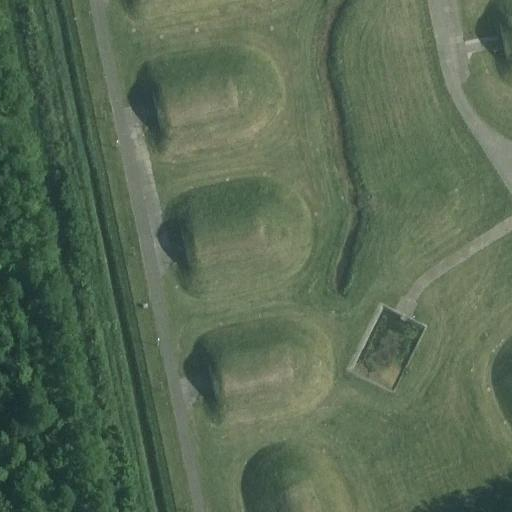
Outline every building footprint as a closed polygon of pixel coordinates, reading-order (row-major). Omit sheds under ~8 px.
[(511,17),(507,18),(510,31),(502,33),(499,18),(498,18),(501,33),(504,50),(507,65),(508,65),(505,50),(511,48),(511,17)] [(163,100),(155,101),(152,86),(151,87),(154,102),(158,119),(161,133),(158,118),(167,117),(169,129),(238,115),(230,72),(160,87),(163,100)] [(192,237),(183,238),(180,223),(179,224),(182,239),(186,255),(189,271),(190,270),(187,255),(195,254),(198,266),(267,252),(258,210),(189,224),(192,237)] [(210,371),(207,356),(206,356),(209,372),(213,389),(216,403),(217,403),(214,388),(222,386),(225,399),(294,384),(285,342),(216,357),(219,369),(210,371)] [(323,511),(308,468),(267,483),(277,511),(323,511)]
